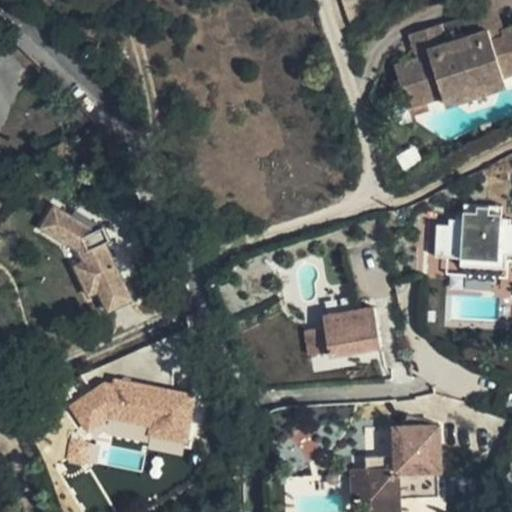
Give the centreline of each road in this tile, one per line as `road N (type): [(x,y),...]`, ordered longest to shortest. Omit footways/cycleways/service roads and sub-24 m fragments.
road 1 (residential): [(193,274),(236,246),(371,205),(368,158),(326,0)]
road 2 (residential): [(193,274),(136,147),(3,0)]
road 3 (residential): [(256,511),(248,437),(193,274)]
